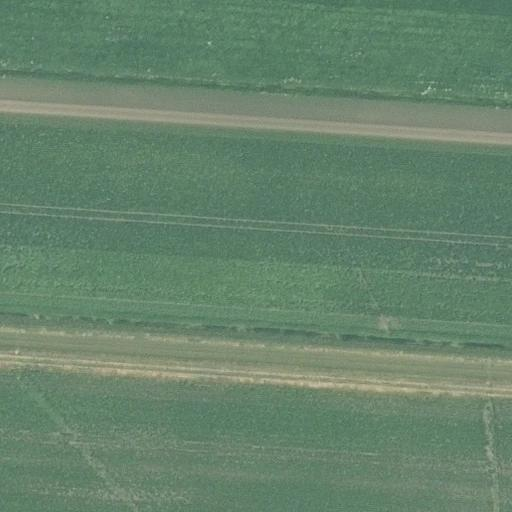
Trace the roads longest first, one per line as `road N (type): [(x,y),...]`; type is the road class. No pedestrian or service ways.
road 1 (track): [(511,136),(0,101)]
road 2 (track): [(511,391),(0,357)]
